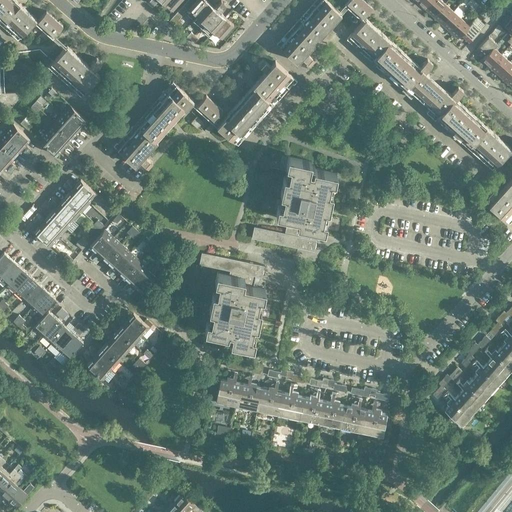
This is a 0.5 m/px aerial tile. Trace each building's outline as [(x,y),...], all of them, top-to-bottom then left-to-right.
[(37,18),(16,0),(0,0),(0,8),(25,31),(37,18)] [(166,0),(164,2),(173,9),(180,0),(166,0)] [(187,0),(169,20),(177,28),(182,23),(179,20),(189,8),(197,15),(209,2),(206,0),(187,0)] [(221,9),(226,4),(221,0),(217,5),(221,9)] [(363,0),(348,0),(345,4),(361,19),(372,7),(363,0)] [(418,0),(417,2),(425,9),(433,0),(418,0)] [(441,0),(433,0),(425,9),(433,16),(445,3),(441,0)] [(328,1),(284,50),(297,62),(302,57),(310,64),(314,59),(306,52),(341,13),(328,1)] [(197,15),(193,19),(210,34),(214,30),(213,30),(225,17),(209,2),(197,15)] [(445,3),(433,16),(441,23),(453,10),(445,3)] [(453,10),(441,23),(449,31),(461,18),(453,10)] [(480,13),(484,18),(483,19),(487,22),(491,17),(487,15),(483,10),(480,13)] [(46,11),(36,22),(44,30),(55,18),(46,11)] [(511,17),(511,16),(503,24),(511,32),(511,17)] [(213,30),(214,30),(222,37),(233,24),(225,17),(213,30)] [(63,26),(55,18),(44,30),(52,37),(63,26)] [(420,67),(392,42),(365,18),(354,31),(419,89),(430,76),(425,71),(432,63),(427,59),(420,67)] [(461,18),(449,31),(458,38),(461,34),(469,25),(461,18)] [(472,21),(469,25),(461,34),(469,42),(481,29),(472,21)] [(9,31),(18,39),(23,33),(15,25),(9,31)] [(187,36),(194,43),(198,38),(191,31),(187,36)] [(346,38),(351,42),(355,46),(361,40),(352,32),(346,38)] [(477,49),(480,52),(485,56),(493,47),(494,47),(497,44),(488,36),(477,49)] [(89,66),(82,59),(67,45),(55,58),(88,88),(100,75),(95,70),(102,62),(97,58),(89,66)] [(485,56),(481,59),(490,67),(501,54),(494,47),(493,47),(485,56)] [(501,54),(490,67),(498,74),(510,61),(501,54)] [(266,71),(256,82),(217,126),(230,137),(288,72),(275,61),(271,66),(263,58),(258,64),(266,71)] [(511,63),(510,61),(498,74),(506,81),(511,74),(511,63)] [(297,80),(290,74),(286,77),(294,84),(297,80)] [(411,98),(417,90),(408,82),(402,90),(411,98)] [(511,148),(473,115),(456,99),(463,91),(458,86),(451,94),(446,90),(434,103),(499,161),(511,148)] [(52,88),(48,91),(54,97),(58,93),(52,88)] [(181,88),(122,153),(135,165),(140,160),(148,167),(153,162),(144,155),(194,100),(181,88)] [(206,95),(196,107),(212,122),(223,110),(206,95)] [(34,103),(40,109),(43,106),(37,100),(34,103)] [(34,103),(31,106),(37,112),(40,109),(34,103)] [(441,112),(433,104),(426,111),(435,119),(441,112)] [(70,105),(62,114),(79,129),(87,120),(70,105)] [(103,112),(108,116),(113,111),(108,106),(103,112)] [(62,114),(55,122),(71,137),(79,129),(62,114)] [(197,128),(199,126),(203,121),(197,116),(191,122),(197,128)] [(20,123),(27,128),(30,124),(24,119),(20,123)] [(55,122),(47,131),(64,146),(71,137),(55,122)] [(30,138),(13,124),(5,132),(22,147),(30,138)] [(47,131),(39,140),(56,154),(64,146),(47,131)] [(22,147),(5,132),(0,138),(0,142),(14,156),(22,147)] [(113,145),(120,152),(124,148),(117,141),(113,145)] [(14,156),(0,142),(0,158),(7,164),(14,156)] [(492,169),(498,163),(489,155),(483,161),(492,169)] [(311,161),(288,156),(286,165),(290,166),(288,177),(284,176),(280,193),(284,194),(282,205),(278,204),(276,213),(288,216),(285,232),(254,226),(251,238),(314,251),(316,239),(310,237),(312,227),(324,230),(326,221),(322,220),(324,209),(329,210),(332,192),(328,191),(330,180),(334,181),(336,172),(313,167),(312,172),(309,171),(311,161)] [(511,177),(498,194),(490,187),(485,192),(493,199),(488,204),(501,216),(511,203),(511,177)] [(97,194),(81,179),(73,188),(89,203),(97,194)] [(89,203),(73,188),(65,196),(82,211),(89,203)] [(82,211),(65,196),(57,205),(74,220),(82,211)] [(74,220),(57,205),(50,213),(66,228),(74,220)] [(116,211),(110,206),(107,209),(113,215),(116,211)] [(66,228),(50,213),(42,222),(59,237),(66,228)] [(119,213),(113,219),(117,223),(122,216),(119,213)] [(101,228),(104,225),(98,219),(95,223),(101,228)] [(59,237),(42,222),(34,231),(51,246),(59,237)] [(101,228),(95,223),(91,226),(98,232),(101,228)] [(130,235),(136,229),(132,225),(127,232),(130,235)] [(105,228),(90,245),(99,253),(114,236),(105,228)] [(134,238),(139,232),(136,229),(130,235),(134,238)] [(85,245),(89,242),(82,236),(79,240),(85,245)] [(114,236),(99,253),(107,261),(122,244),(114,236)] [(85,245),(79,240),(76,243),(82,249),(85,245)] [(147,250),(153,244),(149,241),(144,247),(147,250)] [(122,244),(107,261),(116,268),(131,252),(122,244)] [(151,253),(156,247),(153,244),(147,250),(151,253)] [(4,251),(0,255),(0,273),(13,259),(4,251)] [(131,252),(116,268),(124,276),(139,259),(131,252)] [(209,309),(213,310),(211,321),(207,320),(205,329),(228,334),(229,330),(232,331),(230,341),(253,346),(255,336),(251,336),(253,324),(257,325),(261,308),(257,307),(259,296),(263,297),(265,288),(253,285),(255,275),(262,276),(264,265),(207,253),(201,252),(199,263),(230,270),(229,274),(217,272),(215,281),(219,282),(217,293),(213,292),(209,309)] [(64,257),(70,263),(73,259),(67,253),(64,257)] [(172,261),(168,258),(163,264),(166,267),(172,261)] [(13,259),(0,273),(0,277),(6,284),(21,267),(13,259)] [(139,259),(124,276),(133,283),(148,267),(139,259)] [(21,267),(6,284),(15,291),(30,275),(21,267)] [(148,267),(133,283),(142,291),(156,275),(148,267)] [(30,275),(15,291),(23,299),(38,282),(30,275)] [(38,282),(23,299),(32,306),(47,290),(38,282)] [(47,290),(32,306),(41,314),(55,298),(47,290)] [(321,303),(320,307),(327,308),(327,305),(328,301),(321,299),(321,303)] [(0,307),(0,308),(3,311),(8,305),(5,302),(0,307)] [(59,316),(65,310),(61,307),(56,313),(59,316)] [(48,310),(34,327),(42,335),(57,318),(48,310)] [(62,319),(68,313),(65,310),(59,316),(62,319)] [(503,310),(499,315),(504,319),(508,314),(506,312),(503,310)] [(144,321),(133,312),(125,321),(142,335),(153,324),(146,318),(144,321)] [(17,323),(22,317),(19,314),(13,320),(17,323)] [(499,315),(495,319),(497,321),(500,323),(504,319),(499,315)] [(17,323),(20,326),(25,320),(22,317),(17,323)] [(57,318),(42,335),(51,342),(66,326),(57,318)] [(142,335),(125,321),(118,329),(134,344),(142,335)] [(497,321),(494,326),(498,330),(502,325),(500,323),(497,321)] [(76,331),(82,325),(78,322),(73,328),(76,331)] [(79,334),(85,328),(82,325),(76,331),(79,334)] [(66,326),(51,342),(60,350),(74,333),(66,326)] [(494,326),(489,330),(494,334),(498,330),(494,326)] [(134,344),(118,329),(110,338),(127,352),(134,344)] [(511,332),(511,334),(501,345),(511,354),(511,332)] [(74,333),(60,350),(68,358),(83,341),(74,333)] [(486,343),(490,338),(486,335),(481,339),(486,343)] [(127,352),(110,338),(102,346),(119,361),(127,352)] [(481,339),(477,344),(480,346),(482,348),(486,343),(481,339)] [(475,342),(471,346),(476,350),(480,346),(477,344),(475,342)] [(511,354),(501,345),(487,361),(503,375),(511,365),(511,354)] [(119,361),(102,346),(95,355),(111,369),(119,361)] [(471,346),(467,351),(469,353),(472,355),(476,350),(471,346)] [(150,358),(153,354),(147,348),(143,352),(150,358)] [(469,353),(465,357),(470,361),(474,357),(472,355),(471,355),(469,353)] [(111,369),(95,355),(87,363),(104,378),(111,369)] [(142,366),(145,363),(139,357),(136,361),(142,366)] [(465,357),(461,362),(466,366),(470,361),(465,357)] [(142,366),(136,361),(133,364),(139,370),(142,366)] [(487,361),(473,376),(489,391),(503,375),(487,361)] [(458,375),(462,370),(457,366),(453,371),(458,375)] [(458,375),(453,371),(449,375),(451,377),(454,379),(458,375)] [(447,373),(443,378),(447,382),(451,377),(449,375),(447,373)] [(127,383),(130,380),(124,374),(121,378),(127,383)] [(220,377),(214,376),(210,397),(216,399),(215,402),(236,407),(241,382),(220,377)] [(473,376),(459,392),(475,407),(489,391),(473,376)] [(127,383),(121,378),(117,381),(124,387),(127,383)] [(443,378),(439,383),(441,384),(443,387),(443,386),(447,382),(443,378)] [(262,386),(241,382),(236,407),(257,411),(262,386)] [(441,384),(437,389),(441,393),(446,388),(443,386),(443,387),(441,384)] [(283,391),(262,386),(257,411),(278,416),(283,391)] [(437,389),(433,394),(437,398),(441,393),(437,389)] [(300,394),(283,391),(278,416),(298,420),(304,395),(300,394)] [(459,392),(444,408),(461,423),(475,407),(459,392)] [(324,399),(304,395),(298,420),(319,424),(324,399)] [(345,404),(324,399),(319,424),(340,429),(345,404)] [(366,408),(345,404),(340,429),(361,433),(366,408)] [(387,413),(366,408),(361,433),(381,437),(387,413)] [(241,437),(250,438),(251,431),(243,429),(241,437)] [(20,453),(23,449),(18,445),(15,449),(20,453)] [(3,471),(0,474),(0,490),(18,471),(17,471),(22,466),(18,463),(7,475),(3,471)] [(18,471),(0,490),(0,491),(5,496),(2,500),(4,502),(19,486),(15,482),(21,475),(24,472),(20,469),(18,471),(17,471),(18,471)] [(19,486),(4,502),(7,505),(10,501),(16,506),(34,486),(30,482),(23,490),(19,486)] [(172,494),(170,497),(187,511),(191,507),(195,511),(199,511),(202,510),(181,492),(176,497),(172,494)] [(186,511),(187,511),(170,497),(168,499),(172,502),(167,508),(171,511),(186,511)]
